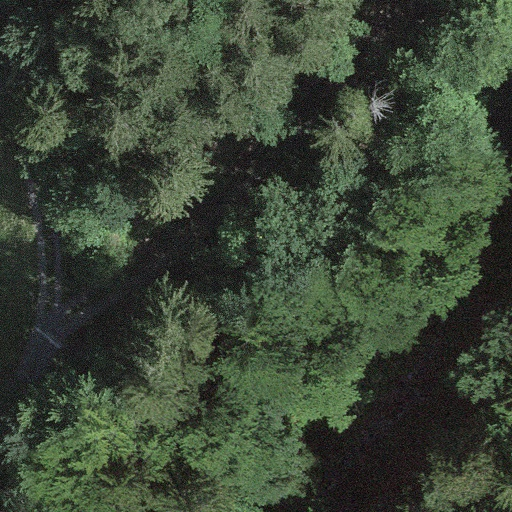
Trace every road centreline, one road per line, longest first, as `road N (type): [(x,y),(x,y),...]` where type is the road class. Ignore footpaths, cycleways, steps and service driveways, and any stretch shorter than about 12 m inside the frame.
road 1 (track): [(54,328),(276,149),(411,0)]
road 2 (track): [(0,417),(49,375),(55,323),(17,58),(17,0)]
